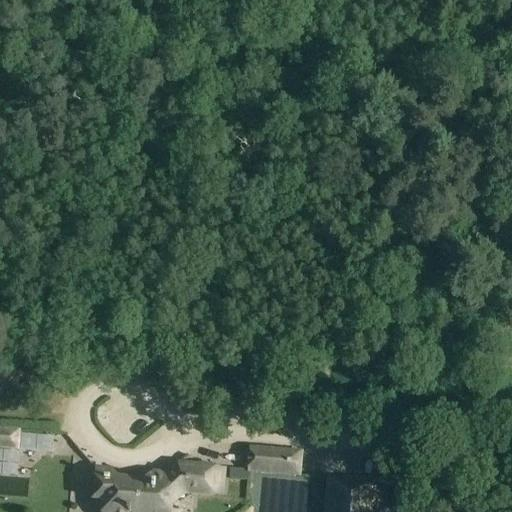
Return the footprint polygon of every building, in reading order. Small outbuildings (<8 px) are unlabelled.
[(259,400),(263,419),(287,414),(282,394),(259,400)] [(0,428),(0,450),(19,452),(21,430),(0,428)] [(302,476),(303,455),(248,451),(247,471),(226,470),(225,479),(249,481),(249,472),(302,476)] [(7,453),(5,479),(23,480),(24,454),(7,453)] [(223,498),(225,470),(180,465),(167,473),(154,472),(153,481),(118,477),(115,471),(98,469),(94,502),(103,503),(101,511),(170,511),(171,505),(188,495),(223,498)] [(377,511),(379,483),(326,480),(324,511),(377,511)]
